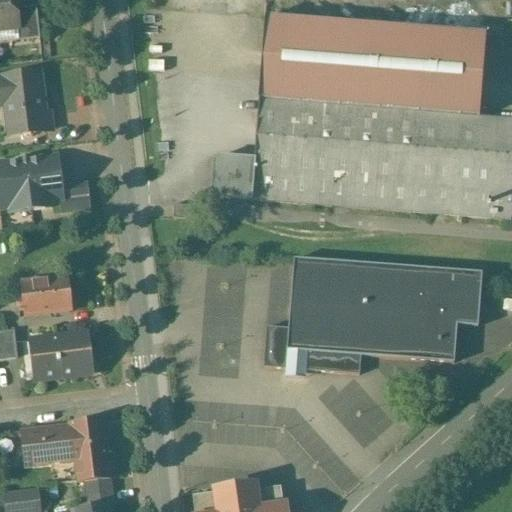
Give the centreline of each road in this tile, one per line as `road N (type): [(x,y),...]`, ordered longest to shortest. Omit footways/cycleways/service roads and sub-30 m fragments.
road 1 (tertiary): [(147,396),(99,0)]
road 2 (tertiary): [(369,511),(511,381)]
road 3 (residential): [(0,412),(147,396)]
